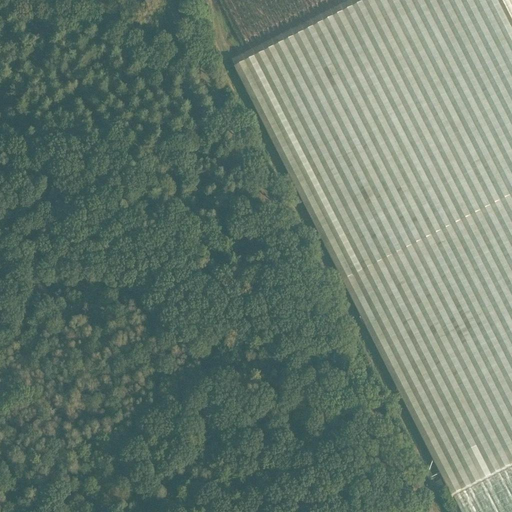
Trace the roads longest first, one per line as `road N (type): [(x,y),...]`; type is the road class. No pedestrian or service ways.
road 1 (track): [(214,0),(227,65),(286,207),(427,469)]
road 2 (track): [(0,350),(286,207)]
